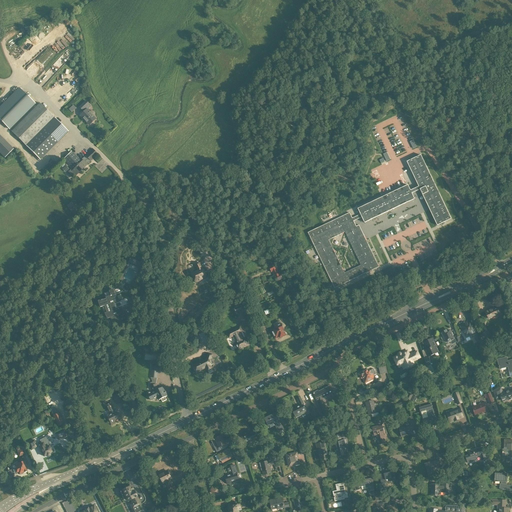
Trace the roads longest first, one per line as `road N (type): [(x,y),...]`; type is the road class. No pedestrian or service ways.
road 1 (primary): [(188,419),(511,260)]
road 2 (track): [(506,263),(481,215),(458,38)]
road 3 (residential): [(508,273),(341,355),(335,366)]
road 4 (unclassified): [(170,313),(157,219),(94,147)]
road 5 (track): [(126,181),(0,309)]
road 6 (residential): [(34,511),(190,438)]
road 7 (residential): [(190,438),(335,366)]
